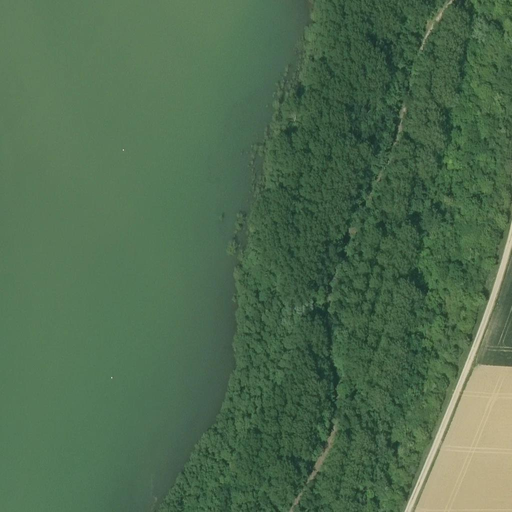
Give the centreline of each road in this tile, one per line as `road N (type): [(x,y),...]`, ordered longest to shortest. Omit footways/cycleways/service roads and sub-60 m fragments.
road 1 (track): [(456,0),(428,21),(417,43),(394,139),(328,283),(331,431),(292,511)]
road 2 (track): [(409,511),(511,238)]
